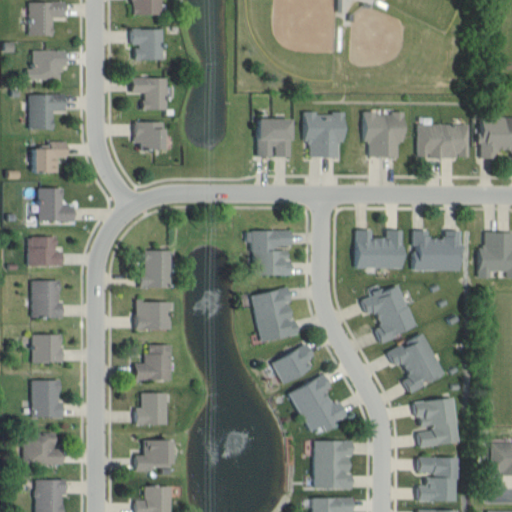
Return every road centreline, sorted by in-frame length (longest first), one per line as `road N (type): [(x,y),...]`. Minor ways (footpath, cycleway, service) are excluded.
road 1 (residential): [(511,192),(200,192),(137,206)]
road 2 (residential): [(384,511),(374,398),(323,291),(328,197)]
road 3 (residential): [(94,511),(105,254),(137,206)]
road 4 (residential): [(98,0),(99,126),(107,163),(137,206)]
